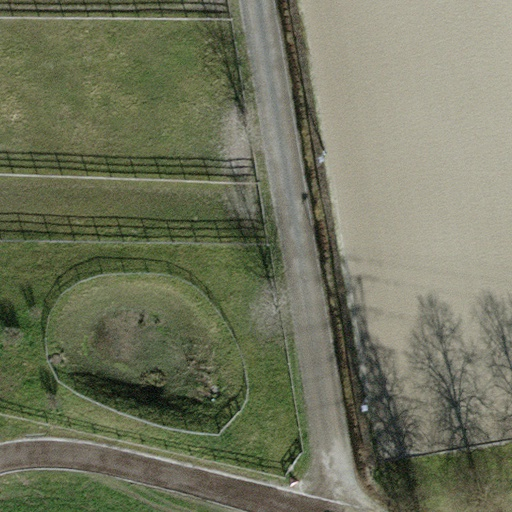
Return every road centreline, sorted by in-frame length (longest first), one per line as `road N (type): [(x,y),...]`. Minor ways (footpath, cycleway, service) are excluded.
road 1 (track): [(351,511),(255,0)]
road 2 (unknown): [(0,464),(53,439),(334,511)]
